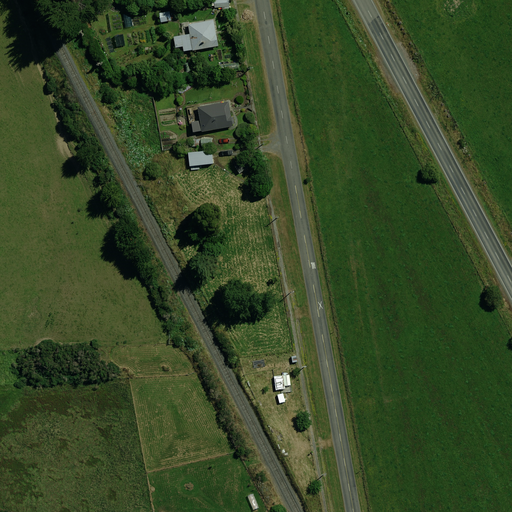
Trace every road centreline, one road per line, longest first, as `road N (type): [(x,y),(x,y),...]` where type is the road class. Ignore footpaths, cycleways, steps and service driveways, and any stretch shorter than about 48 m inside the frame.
road 1 (tertiary): [(262,0),(353,511)]
road 2 (tertiary): [(362,0),(511,283)]
